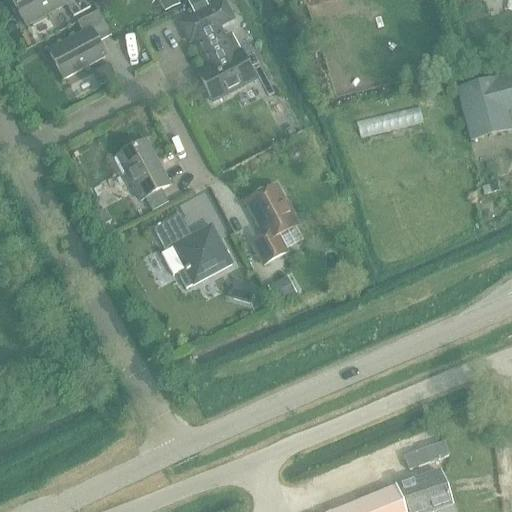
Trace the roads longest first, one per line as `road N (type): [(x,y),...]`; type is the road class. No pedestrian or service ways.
road 1 (tertiary): [(126,511),(511,359)]
road 2 (residential): [(178,449),(18,154)]
road 3 (tertiary): [(178,449),(458,327)]
road 4 (residential): [(198,167),(151,83),(18,154)]
road 5 (tertiary): [(52,511),(178,449)]
